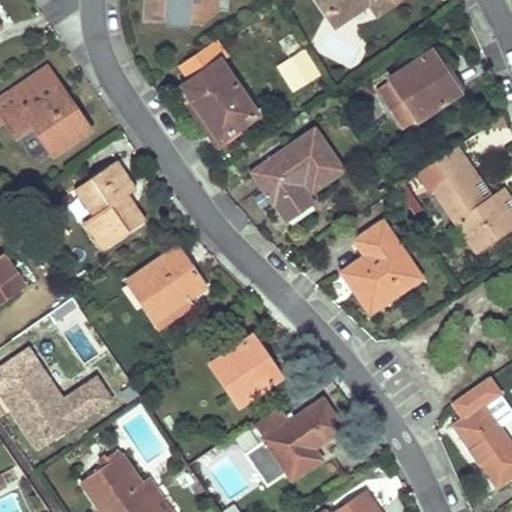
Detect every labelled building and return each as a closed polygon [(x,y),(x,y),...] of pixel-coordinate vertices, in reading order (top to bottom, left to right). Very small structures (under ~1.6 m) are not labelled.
[(187,0),(147,0),(147,17),(187,18),(187,0)] [(364,3),(363,2),(362,0),(361,0),(369,0),(376,10),(391,0),(321,0),(336,22),(364,3)] [(321,72),(303,46),(277,63),(294,89),(321,72)] [(389,79),(395,89),(402,99),(390,107),(402,125),(414,116),(415,119),(452,94),(435,70),(439,67),(429,50),(389,79)] [(184,85),(197,104),(210,124),(213,121),(223,136),(256,114),(221,61),(184,85)] [(435,70),(452,94),(459,89),(443,65),(439,67),(435,70)] [(395,89),(389,79),(377,87),(390,107),(402,99),(395,89)] [(22,85),(9,93),(0,98),(0,107),(17,135),(34,125),(51,152),(85,131),(60,90),(34,106),(22,85)] [(287,219),(299,211),(310,202),(305,194),(341,169),(313,129),(253,171),(287,219)] [(456,148),(420,172),(456,222),(463,218),(481,244),(509,224),(507,222),(492,200),(490,197),(484,202),(461,169),(467,165),(456,148)] [(134,189),(125,175),(116,161),(75,188),(93,216),(86,220),(103,246),(143,220),(126,194),(134,189)] [(490,197),(467,165),(461,169),(484,202),(490,197)] [(511,218),(511,204),(503,192),(492,200),(507,222),(511,218)] [(383,221),(369,230),(356,239),(366,255),(342,271),(367,309),(419,275),(383,221)] [(204,287),(190,267),(177,246),(127,279),(153,319),(188,297),(204,287)] [(0,301),(19,289),(14,282),(10,275),(14,272),(2,253),(0,254),(0,301)] [(158,327),(193,304),(188,297),(153,319),(158,327)] [(80,320),(63,329),(80,363),(97,354),(80,320)] [(260,353),(255,345),(249,337),(210,363),(238,404),(273,379),(257,355),(260,353)] [(281,374),(265,349),(260,353),(257,355),(273,379),(281,374)] [(13,410),(20,421),(28,433),(68,406),(39,365),(35,369),(23,352),(0,368),(0,391),(1,392),(5,390),(17,407),(13,410)] [(0,392),(0,404),(6,414),(13,410),(17,407),(5,390),(1,392),(0,392)] [(289,475),(289,476),(291,477),(319,459),(310,445),(316,441),(317,443),(342,427),(323,399),(286,424),(266,438),(264,439),(271,450),(264,455),(280,480),(289,475)] [(455,423),(495,485),(511,473),(511,442),(509,444),(482,405),(455,423)] [(286,424),(277,410),(256,424),(266,438),(286,424)] [(162,511),(141,480),(121,450),(80,479),(102,511),(171,511),(170,510),(166,511),(162,511)] [(228,457),(211,469),(232,498),(248,486),(228,457)] [(141,480),(162,511),(166,511),(170,510),(147,475),(141,480)] [(336,509),(333,511),(331,511),(377,511),(363,490),(345,502),(341,496),(332,502),(336,509)] [(193,508),(196,511),(213,511),(203,500),(193,508)]
